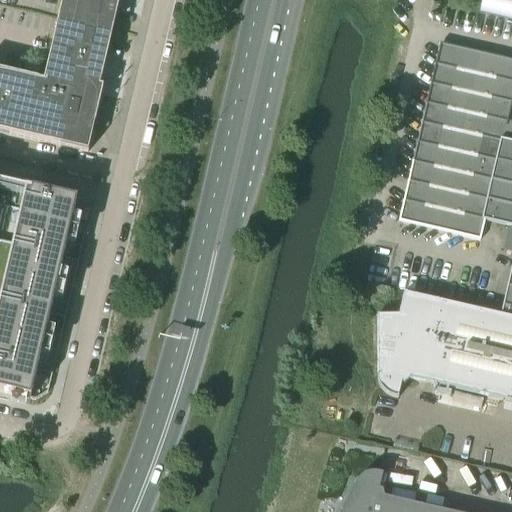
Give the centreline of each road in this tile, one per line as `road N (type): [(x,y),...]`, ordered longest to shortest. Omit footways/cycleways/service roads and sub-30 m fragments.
road 1 (residential): [(0,417),(55,427),(67,417),(160,0)]
road 2 (secondary): [(199,305),(229,234),(283,0)]
road 3 (secondary): [(258,0),(207,228),(199,305)]
road 4 (secondary): [(117,511),(199,305)]
